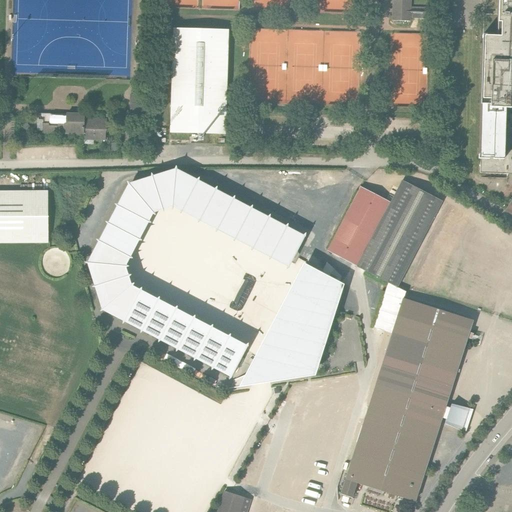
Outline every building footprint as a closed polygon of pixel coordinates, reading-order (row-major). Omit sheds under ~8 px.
[(380,0),(380,4),(393,4),(392,21),(411,22),(411,18),(426,19),(426,8),(411,8),(411,0),(380,0)] [(479,37),(475,175),(511,175),(511,0),(493,0),(494,8),(493,38),(479,37)] [(175,30),(172,134),(227,135),(230,32),(175,30)] [(148,96),(131,96),(130,112),(148,113),(148,96)] [(44,135),(84,136),(84,141),(107,141),(107,119),(85,118),(85,115),(68,115),(68,126),(44,126),(44,135)] [(129,184),(155,214),(173,208),(177,166),(129,184)] [(308,235),(177,166),(173,208),(289,267),(308,235)] [(402,180),(390,203),(357,266),(388,283),(398,288),(443,201),(402,180)] [(155,214),(129,184),(88,263),(127,268),(155,214)] [(326,250),(357,266),(390,203),(359,187),(326,250)] [(48,191),(0,191),(0,244),(49,244),(48,191)] [(133,286),(127,268),(88,263),(102,309),(126,322),(141,290),(133,286)] [(346,285),(305,264),(301,273),(247,375),(234,380),(229,389),(241,387),(240,389),(316,377),(337,312),(346,285)] [(382,492),(415,503),(441,423),(466,433),(474,409),(448,402),(473,321),(438,310),(404,299),(407,292),(398,288),(388,283),(375,328),(393,333),(348,481),(382,492)] [(250,345),(141,290),(126,322),(231,379),(250,345)] [(0,440),(8,443),(13,422),(0,418),(0,440)] [(29,441),(39,445),(40,443),(38,442),(45,428),(37,424),(29,441)] [(0,456),(0,470),(7,472),(11,452),(1,450),(0,456)] [(223,491),(216,511),(246,511),(251,500),(234,494),(223,491)]
